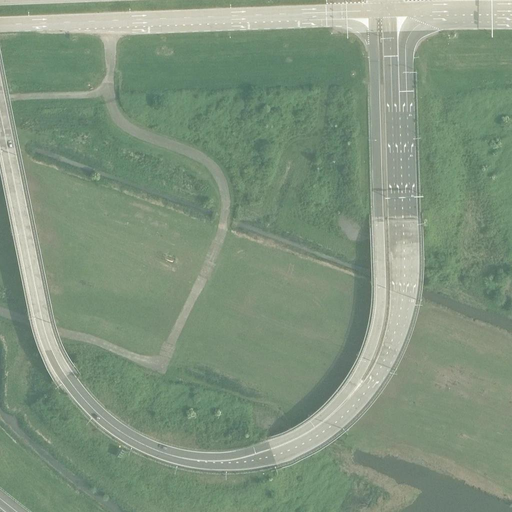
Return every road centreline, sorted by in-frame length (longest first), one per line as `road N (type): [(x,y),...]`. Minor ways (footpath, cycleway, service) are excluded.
road 1 (tertiary): [(347,402),(281,449),(220,463),(158,451),(103,422),(49,343),(0,112)]
road 2 (tertiary): [(347,402),(386,355),(402,295),(398,10)]
road 3 (tertiary): [(369,11),(380,284),(374,332),(347,402)]
road 4 (secondary): [(0,27),(369,11)]
